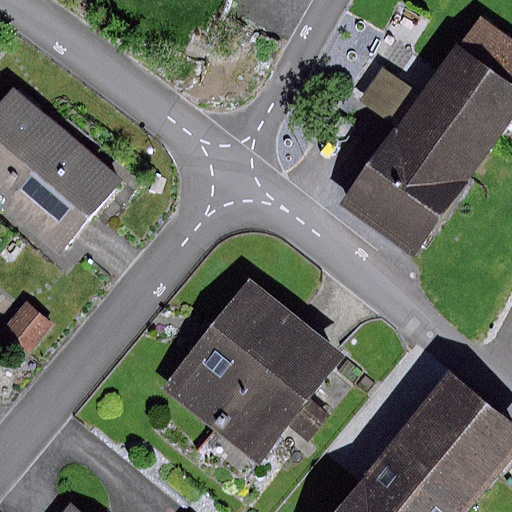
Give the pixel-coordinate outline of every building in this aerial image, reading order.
[(184,0),(221,16),(228,0),(184,0)] [(511,124),(511,40),(482,19),(422,99),(399,130),(344,204),(414,256),(511,124)] [(359,102),(399,130),(422,99),(382,70),(359,102)] [(118,183),(13,92),(0,107),(0,206),(55,254),(118,183)] [(312,339),(250,289),(169,390),(259,462),(340,361),(312,339)] [(24,303),(1,331),(29,353),(52,325),(24,303)] [(511,438),(446,386),(346,511),(476,511),(511,467),(511,438)]
